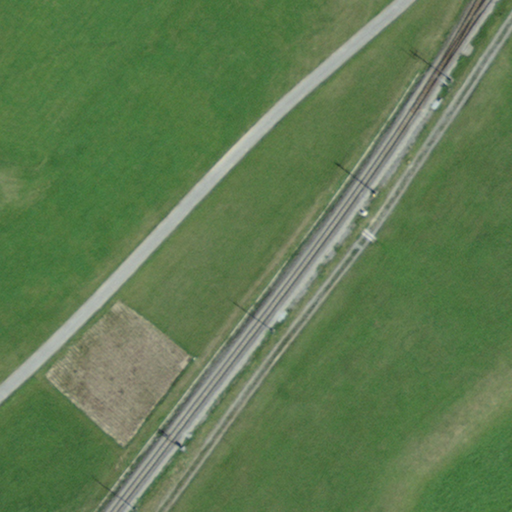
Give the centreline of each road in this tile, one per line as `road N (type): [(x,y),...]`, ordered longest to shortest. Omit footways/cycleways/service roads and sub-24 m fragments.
road 1 (track): [(511,18),(400,188),(159,511)]
road 2 (track): [(399,0),(232,150),(0,392)]
